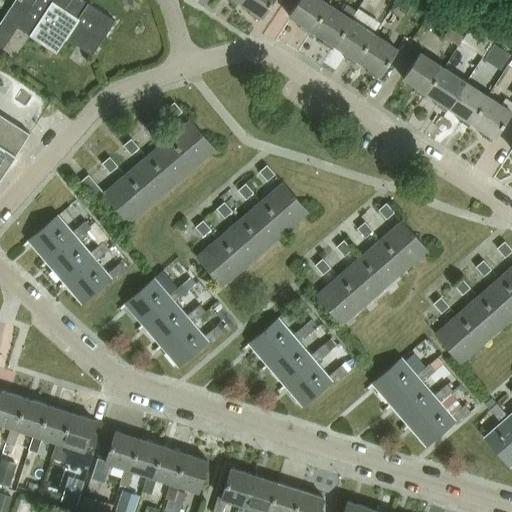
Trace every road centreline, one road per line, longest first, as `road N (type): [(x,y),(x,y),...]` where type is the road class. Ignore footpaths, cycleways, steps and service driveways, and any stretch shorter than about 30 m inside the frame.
road 1 (residential): [(511,507),(126,382),(0,273)]
road 2 (residential): [(511,212),(304,70),(259,52),(191,65)]
road 3 (residential): [(0,214),(124,87),(191,65)]
